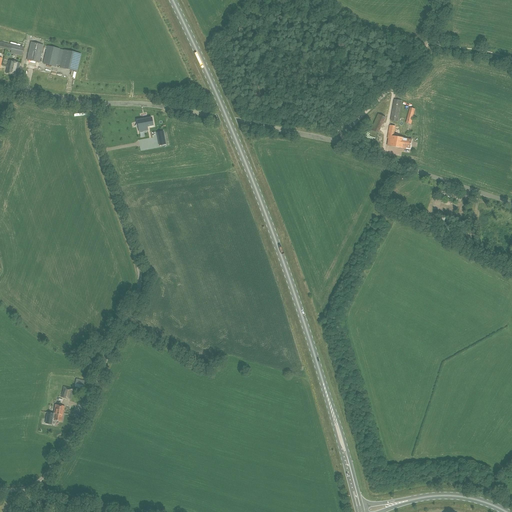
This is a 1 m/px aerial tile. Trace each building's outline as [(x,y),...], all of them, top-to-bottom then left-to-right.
[(0,48),(11,51),(11,54),(22,56),(24,47),(0,41),(0,48)] [(43,45),(31,42),(27,60),(39,63),(43,45)] [(47,46),(43,64),(55,66),(60,49),(47,46)] [(64,50),(60,68),(77,71),(81,54),(64,50)] [(20,63),(9,60),(6,73),(17,76),(20,63)] [(402,101),(395,99),(391,120),(398,121),(402,101)] [(410,107),(406,123),(411,125),(415,109),(413,108),(410,107)] [(137,120),(139,130),(139,129),(147,128),(147,127),(153,125),(152,118),(146,119),(145,119),(146,119),(137,120)] [(395,137),(396,127),(390,126),(388,139),(389,139),(388,146),(404,149),(404,147),(411,148),(412,139),(395,137)] [(451,218),(448,216),(446,222),(459,226),(460,223),(451,220),(451,218)] [(464,231),(443,223),(441,228),(462,237),(464,231)] [(74,389),(63,386),(63,388),(61,397),(71,400),(73,391),(74,389)] [(56,405),(54,413),(47,412),(45,424),(51,425),(52,420),(62,422),(65,406),(56,405)]
